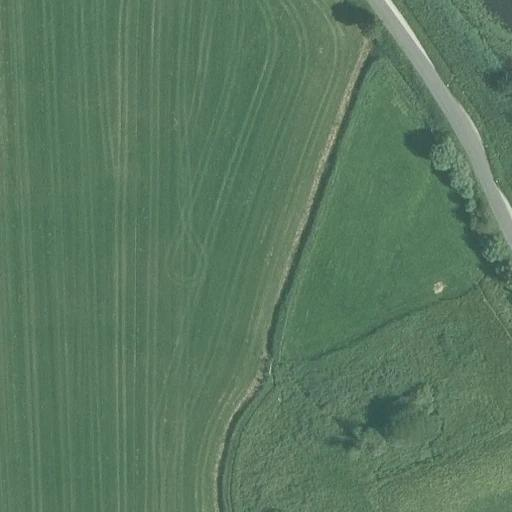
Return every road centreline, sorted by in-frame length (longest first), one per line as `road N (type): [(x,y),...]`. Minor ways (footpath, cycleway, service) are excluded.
road 1 (track): [(137,296),(128,0)]
road 2 (unclassified): [(374,0),(408,40),(511,222)]
